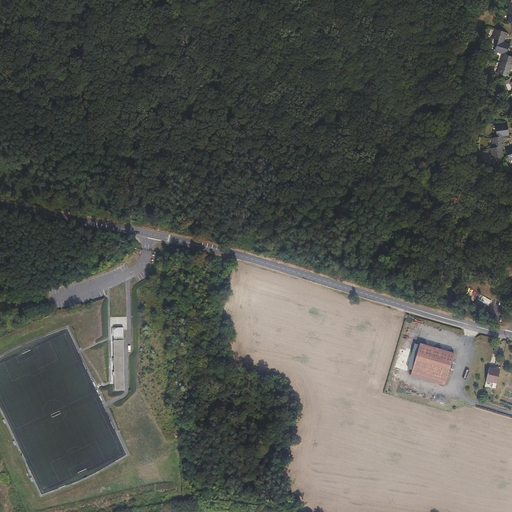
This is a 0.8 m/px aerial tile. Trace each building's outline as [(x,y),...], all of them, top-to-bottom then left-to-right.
[(511,59),(511,57),(507,55),(505,55),(508,44),(503,42),(505,33),(494,29),(492,38),(497,40),(493,51),(501,54),(495,72),(499,73),(507,76),(511,59)] [(488,148),(489,158),(500,156),(499,147),(502,146),(501,136),(507,135),(505,123),(493,125),(495,137),(489,138),(490,148),(488,148)] [(467,302),(487,309),(491,298),(471,291),(467,302)] [(123,337),(123,327),(114,327),(113,337),(123,337)] [(115,390),(124,390),(123,339),(114,340),(115,390)] [(452,351),(417,340),(410,365),(444,376),(452,351)] [(494,383),(498,370),(487,367),(483,380),(494,383)]
